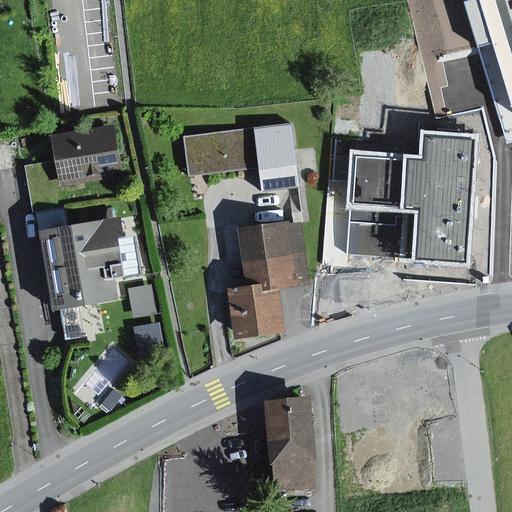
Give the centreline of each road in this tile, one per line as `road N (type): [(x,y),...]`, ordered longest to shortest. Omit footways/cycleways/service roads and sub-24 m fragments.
road 1 (residential): [(1,511),(218,393),(319,353),(459,315)]
road 2 (residential): [(459,315),(483,511)]
